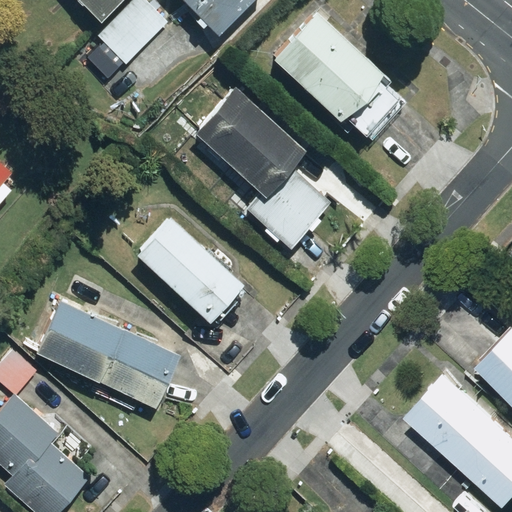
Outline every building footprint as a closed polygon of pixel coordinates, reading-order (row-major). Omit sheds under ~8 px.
[(88,0),(106,18),(123,0),(88,0)] [(170,20),(149,0),(131,0),(99,33),(129,63),(170,20)] [(192,0),(223,28),(249,0),(192,0)] [(403,88),(319,7),(276,52),(360,133),(403,88)] [(198,130),(262,185),(248,202),(291,239),(329,195),(291,163),(306,146),(236,86),(198,130)] [(0,184),(13,169),(0,157),(0,184)] [(244,277),(170,212),(137,250),(211,315),(244,277)] [(511,296),(505,290),(458,337),(506,385),(511,386),(511,296)] [(180,348),(60,293),(35,346),(155,402),(180,348)] [(35,366),(14,345),(0,357),(0,373),(14,387),(35,366)] [(402,421),(504,509),(511,499),(511,432),(444,374),(402,421)] [(55,428),(12,389),(0,402),(0,460),(7,467),(0,474),(0,477),(38,511),(53,511),(89,473),(48,436),(55,428)] [(494,511),(469,489),(457,503),(467,511),(494,511)]
